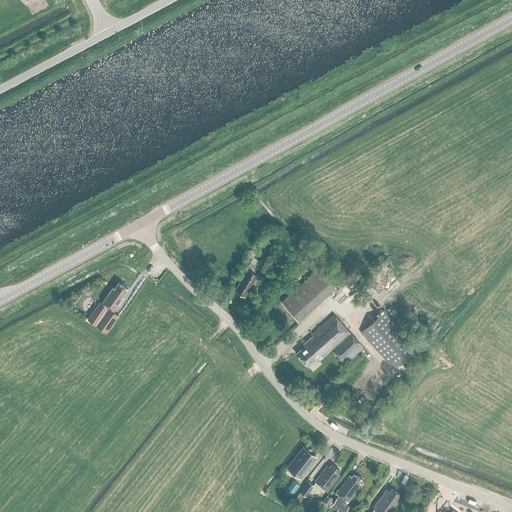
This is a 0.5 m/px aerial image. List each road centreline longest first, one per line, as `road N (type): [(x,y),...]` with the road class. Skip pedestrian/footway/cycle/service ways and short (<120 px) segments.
road 1 (unclassified): [(511,506),(324,433),(138,224)]
road 2 (tertiary): [(138,224),(511,20)]
road 3 (tertiary): [(0,300),(138,224)]
road 4 (unclassified): [(0,90),(109,31)]
